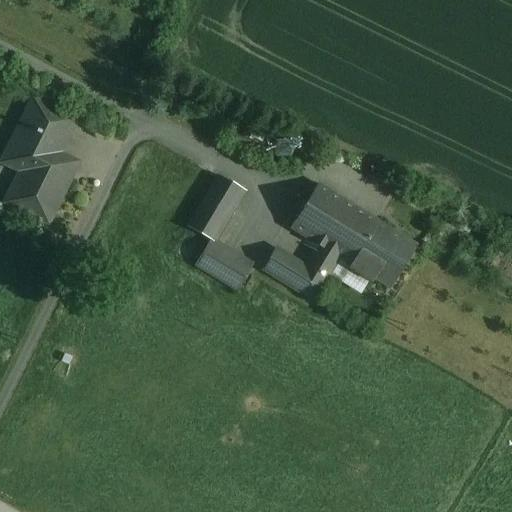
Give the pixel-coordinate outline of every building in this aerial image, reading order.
[(74,121),(34,102),(21,128),(60,147),(61,147),(74,121)] [(60,147),(21,128),(14,142),(21,145),(11,165),(28,174),(23,184),(20,182),(11,202),(8,201),(7,202),(48,222),(70,177),(65,175),(72,162),(56,154),(60,147)] [(226,166),(196,221),(220,234),(221,234),(251,179),(226,166)] [(427,234),(327,172),(299,218),(306,222),(328,236),(348,248),(399,279),(427,234)] [(328,236),(306,222),(299,218),(284,242),(313,260),(328,236)] [(221,234),(220,234),(205,259),(241,280),(253,261),(256,255),(221,234)] [(313,260),(284,242),(274,259),(323,290),(348,248),(328,236),(313,260)]
